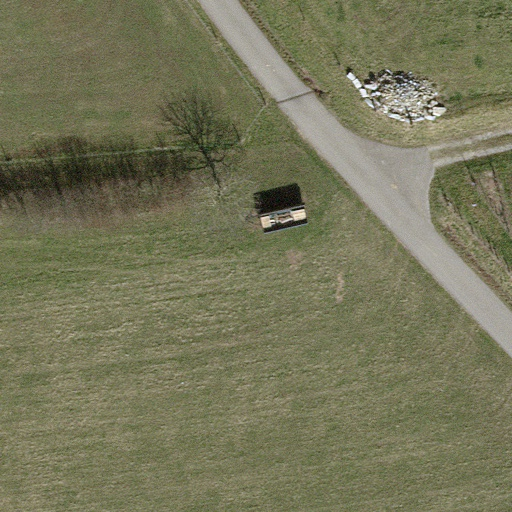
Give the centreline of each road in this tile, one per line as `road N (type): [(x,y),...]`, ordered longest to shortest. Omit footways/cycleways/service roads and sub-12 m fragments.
road 1 (residential): [(511,327),(382,170),(259,51),(223,0)]
road 2 (track): [(382,170),(511,134)]
